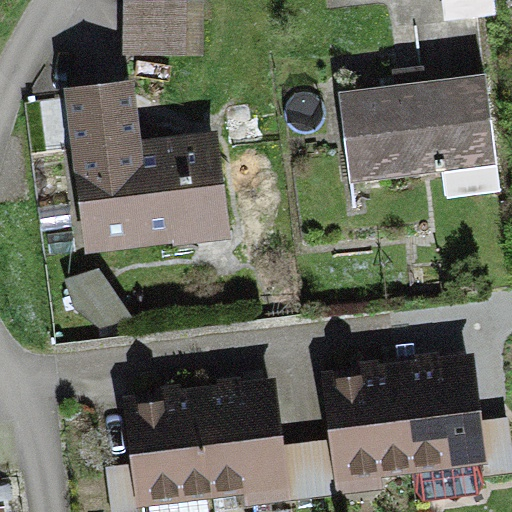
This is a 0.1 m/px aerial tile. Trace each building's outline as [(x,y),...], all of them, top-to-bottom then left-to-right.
[(339,95),(349,178),(445,167),(444,161),(495,155),(485,76),(424,84),(422,75),(401,78),(400,71),(397,72),(398,87),(339,95)] [(72,95),(92,241),(177,234),(175,219),(219,213),(210,140),(135,149),(132,125),(114,127),(109,90),(72,95)] [(76,306),(98,322),(126,313),(96,271),(68,280),(76,306)] [(398,372),(410,461),(479,453),(476,423),(468,363),(398,372)] [(410,461),(398,372),(329,380),(337,442),(340,470),(410,461)] [(200,397),(211,486),(280,478),(277,449),(270,388),(200,397)] [(141,495),(147,494),(206,487),(211,486),(200,397),(130,405),(141,495)] [(505,420),(476,423),(479,453),(482,476),(511,473),(505,420)] [(280,478),(282,491),(342,483),(340,470),(337,442),(277,449),(280,478)] [(208,511),(206,487),(147,494),(149,511),(208,511)]
